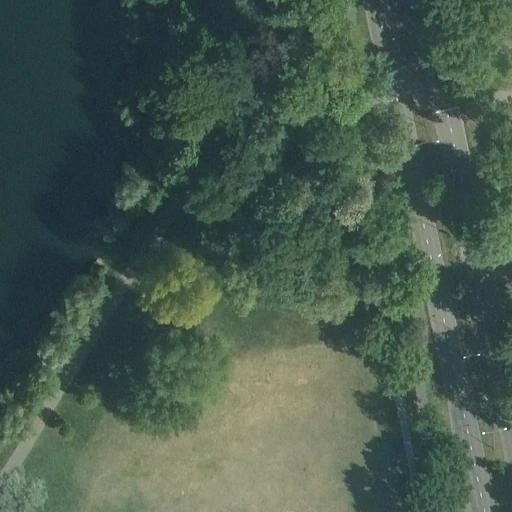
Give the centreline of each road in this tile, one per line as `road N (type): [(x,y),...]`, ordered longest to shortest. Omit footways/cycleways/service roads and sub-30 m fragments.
road 1 (secondary): [(376,0),(483,511)]
road 2 (secondary): [(511,421),(423,0)]
